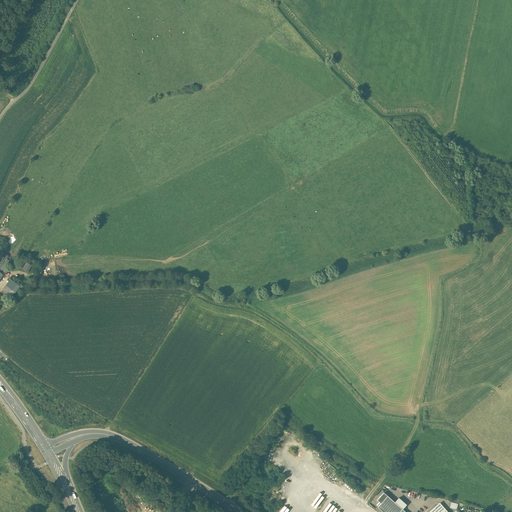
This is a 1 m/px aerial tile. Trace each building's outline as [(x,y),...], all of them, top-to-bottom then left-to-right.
[(30,271),(33,265),(26,262),(24,269),(30,271)] [(12,299),(21,285),(11,279),(2,292),(12,299)] [(384,493),(377,500),(381,503),(388,496),(384,493)] [(395,502),(388,496),(381,503),(378,507),(383,511),(405,511),(403,509),(395,502)] [(407,505),(399,498),(395,502),(403,509),(407,505)] [(429,511),(439,504),(437,502),(425,511),(429,511)]
